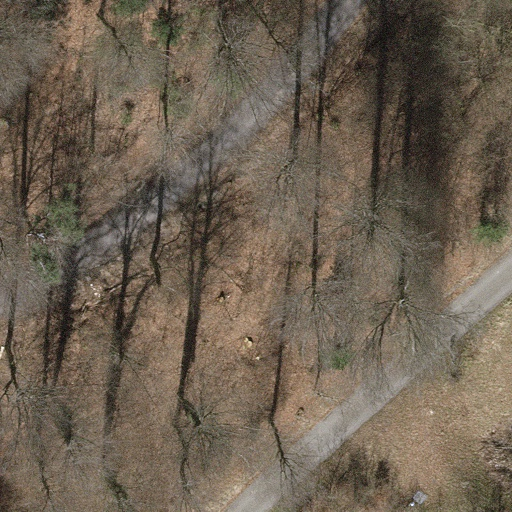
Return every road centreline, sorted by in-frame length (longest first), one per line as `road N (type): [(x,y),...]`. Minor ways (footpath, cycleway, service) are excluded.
road 1 (track): [(358,0),(257,114),(0,291)]
road 2 (track): [(249,511),(511,273)]
